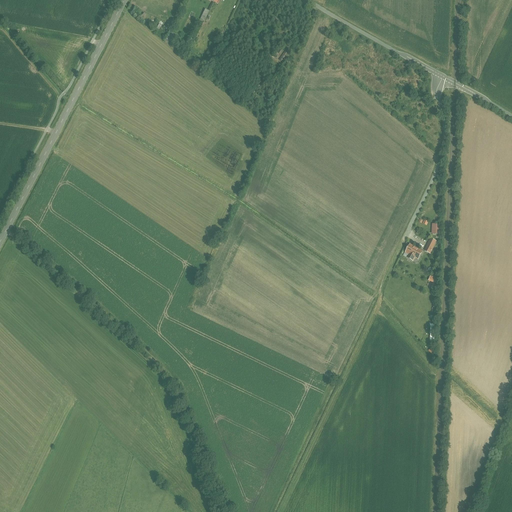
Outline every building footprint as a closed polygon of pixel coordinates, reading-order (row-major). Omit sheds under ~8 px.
[(209,11),(205,9),(201,18),(205,20),(209,11)] [(172,25),(167,22),(163,30),(168,32),(172,25)] [(431,239),(425,251),(430,254),(436,242),(431,239)] [(410,246),(407,253),(410,254),(408,258),(413,261),(415,257),(418,259),(422,252),(410,246)] [(429,281),(434,283),(432,289),(436,292),(439,280),(431,277),(429,281)]
